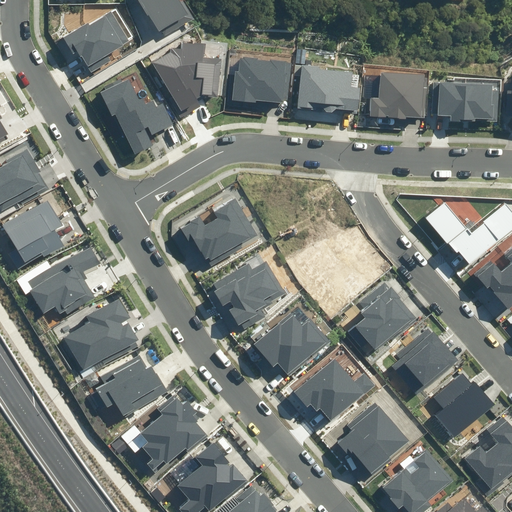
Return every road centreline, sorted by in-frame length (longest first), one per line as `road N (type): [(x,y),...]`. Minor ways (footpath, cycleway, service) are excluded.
road 1 (residential): [(342,511),(189,331),(116,210)]
road 2 (residential): [(511,378),(375,219),(346,153)]
road 3 (residential): [(116,210),(224,148),(346,153)]
road 4 (residential): [(116,210),(31,68),(14,0)]
road 5 (residential): [(346,153),(511,162)]
